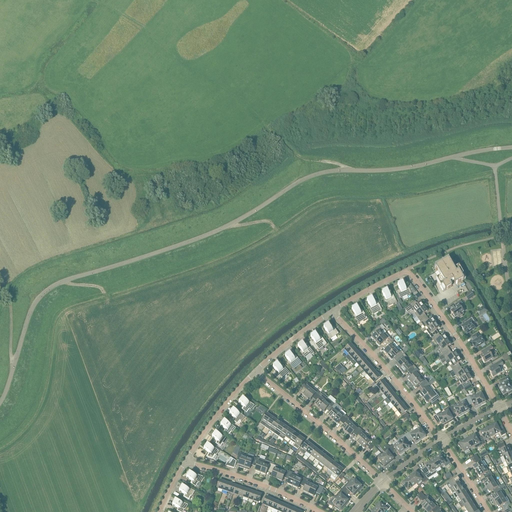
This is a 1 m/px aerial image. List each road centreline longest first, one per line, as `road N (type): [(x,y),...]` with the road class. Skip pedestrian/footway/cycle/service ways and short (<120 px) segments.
road 1 (unclassified): [(0,401),(31,309),(61,281),(228,225),(314,175),(452,156)]
road 2 (residential): [(442,440),(331,311)]
road 3 (residential): [(383,482),(256,371)]
road 4 (residential): [(500,409),(407,271)]
road 5 (residential): [(319,511),(260,483),(185,461)]
